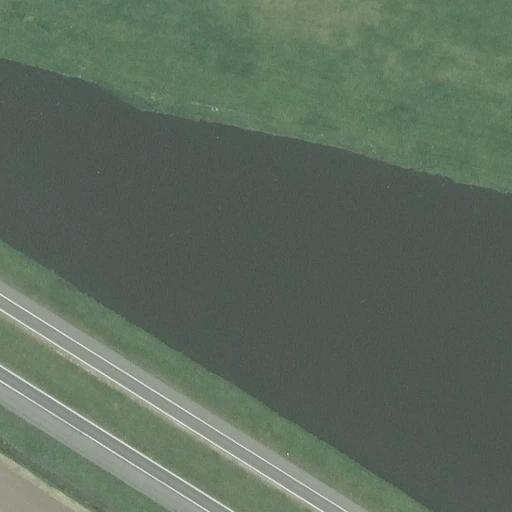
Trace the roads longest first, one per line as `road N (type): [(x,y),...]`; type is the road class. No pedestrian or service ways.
road 1 (motorway): [(334,511),(0,301)]
road 2 (motorway): [(0,375),(216,511)]
